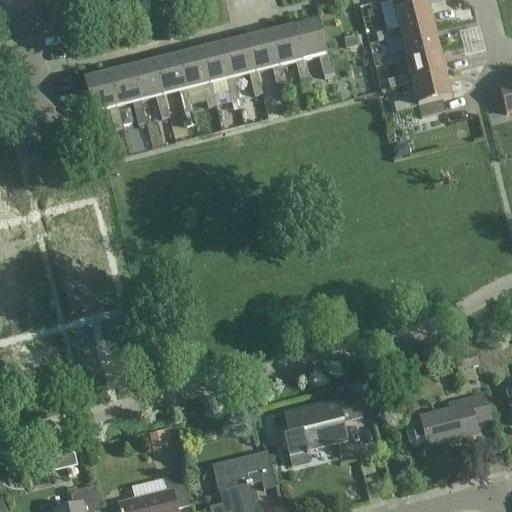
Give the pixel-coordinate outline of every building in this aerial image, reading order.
[(419,7),(417,0),(397,0),(392,1),(399,31),(377,37),(379,44),(401,39),(401,38),(434,30),(428,5),(419,7)] [(304,64),(305,63),(320,60),(326,81),(333,79),(319,24),(296,30),(304,64)] [(310,85),(305,63),(304,64),(296,30),(272,36),(281,69),(297,65),(302,87),(310,85)] [(407,61),(440,53),(434,30),(401,38),(401,39),(405,55),(383,60),(385,68),(407,63),(407,61)] [(287,91),(281,69),(272,36),(249,42),(257,75),(258,75),(273,71),(279,93),(287,91)] [(344,39),(347,52),(360,49),(357,36),(344,39)] [(263,97),(258,75),(257,75),(249,42),(226,48),(234,81),(250,77),(256,99),(263,97)] [(240,103),(234,81),(226,48),(202,54),(211,87),(212,87),(227,83),(232,105),(240,103)] [(412,85),(446,76),(440,53),(407,61),(407,63),(411,78),(389,83),(391,91),(413,85),(412,85)] [(217,109),(212,87),(211,87),(202,54),(179,60),(187,93),(188,93),(203,89),(209,111),(217,109)] [(194,115),(188,93),(187,93),(179,60),(156,65),(164,99),(165,98),(181,94),(187,116),(194,115)] [(170,120),(165,98),(164,99),(156,65),(132,71),(141,104),(157,100),(162,122),(170,120)] [(147,126),(141,104),(132,71),(109,77),(117,110),(118,110),(133,106),(139,128),(147,126)] [(446,115),(443,103),(452,101),(446,76),(412,85),(413,85),(417,101),(395,107),(397,114),(419,109),(422,121),(446,115)] [(124,132),(118,110),(117,110),(109,77),(85,83),(93,116),(110,112),(116,134),(124,132)] [(511,85),(500,89),(507,117),(511,115),(511,85)] [(392,150),(395,161),(411,156),(409,150),(404,147),(392,150)] [(476,353),(463,356),(466,371),(479,368),(476,353)] [(292,469),(311,464),(308,451),(348,441),(344,425),(363,420),(354,385),(335,390),(339,403),(284,417),(290,437),(284,439),(292,469)] [(417,448),(427,446),(428,450),(478,437),(475,425),(491,421),(485,398),(449,407),(451,412),(420,420),(421,424),(412,427),(407,434),(410,444),(417,448)] [(163,434),(150,437),(153,452),(167,449),(163,434)] [(256,511),(252,495),(251,487),(263,484),(264,492),(277,489),(268,454),(213,468),(222,507),(210,510),(210,511),(256,511)] [(64,458),(68,471),(78,468),(75,455),(64,458)] [(119,506),(120,511),(177,511),(191,508),(183,477),(164,482),(167,494),(119,506)] [(100,511),(94,488),(70,494),(73,508),(54,511),(100,511)]
